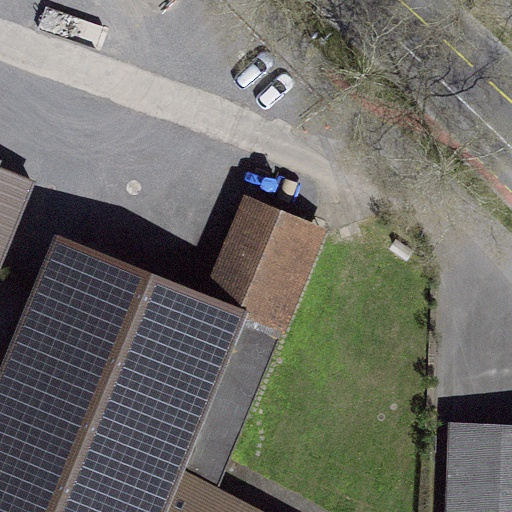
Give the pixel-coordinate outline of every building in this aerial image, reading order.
[(0,197),(9,176),(0,172),(0,197)] [(333,243),(238,214),(200,306),(237,321),(288,349),(333,243)] [(200,306),(30,236),(0,310),(0,511),(157,511),(172,476),(237,321),(200,306)] [(237,321),(172,476),(222,501),(288,349),(237,321)] [(511,511),(511,437),(452,435),(448,511),(511,511)] [(157,511),(244,511),(222,501),(172,476),(157,511)]
